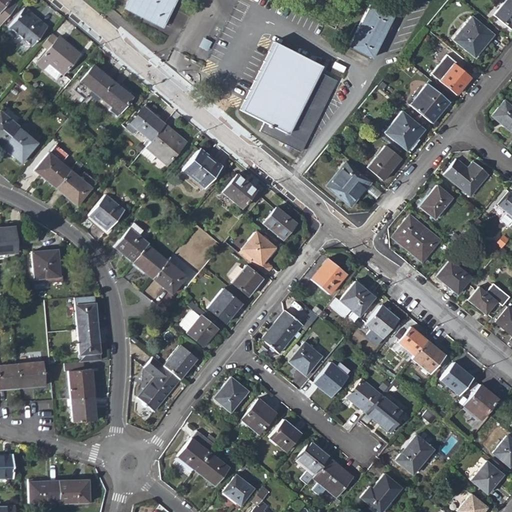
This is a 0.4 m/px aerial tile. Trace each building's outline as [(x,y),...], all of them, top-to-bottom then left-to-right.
[(0,0),(0,23),(15,5),(8,0),(0,0)] [(126,0),(122,9),(161,28),(174,0),(126,0)] [(511,0),(504,0),(492,15),(508,29),(511,24),(511,0)] [(367,5),(347,46),(370,57),(389,16),(367,5)] [(23,8),(7,28),(29,46),(45,26),(23,8)] [(469,17),(450,40),(469,56),(477,47),(479,49),(491,35),(469,17)] [(55,37),(50,33),(40,45),(45,49),(34,63),(42,69),(47,63),(58,73),(60,74),(78,53),(57,35),(55,37)] [(208,50),(213,41),(204,36),(199,45),(208,50)] [(273,41),(238,111),(262,123),(258,132),(301,153),(328,99),(337,81),(319,71),(322,66),(298,53),(273,41)] [(58,73),(47,63),(42,69),(54,78),(58,73)] [(86,93),(94,101),(96,97),(110,79),(92,64),(77,82),(88,90),(86,93)] [(451,64),(437,81),(454,96),(468,78),(451,64)] [(13,81),(19,86),(23,82),(17,77),(13,81)] [(130,96),(110,79),(96,97),(115,113),(130,96)] [(423,84),(406,105),(428,123),(445,102),(423,84)] [(511,108),(503,101),(491,116),(500,123),(498,124),(511,135),(511,108)] [(132,129),(148,142),(163,123),(141,105),(123,127),(128,132),(132,129)] [(0,147),(16,128),(17,126),(0,112),(0,147)] [(399,112),(382,131),(404,149),(420,129),(399,112)] [(183,140),(163,123),(148,142),(139,153),(149,162),(154,157),(163,165),(183,140)] [(36,144),(16,128),(0,147),(19,164),(36,144)] [(32,170),(54,188),(68,170),(60,163),(66,155),(54,145),(47,153),(46,152),(32,170)] [(382,147),(364,168),(379,180),(397,158),(382,147)] [(199,148),(180,170),(201,188),(219,166),(209,158),(210,157),(199,148)] [(454,160),(441,175),(468,197),(486,175),(470,162),(466,168),(454,160)] [(339,172),(326,189),(348,207),(367,183),(343,163),(337,170),(339,172)] [(89,187),(68,170),(54,188),(74,205),(89,187)] [(235,173),(219,192),(238,208),(254,189),(235,173)] [(434,185),(417,206),(432,219),(449,198),(434,185)] [(511,197),(505,192),(494,205),(511,219),(511,197)] [(103,194),(86,215),(105,231),(122,210),(103,194)] [(274,206),(260,223),(280,239),(294,221),(274,206)] [(408,216),(393,234),(404,243),(400,247),(420,263),(438,240),(408,216)] [(127,227),(137,235),(141,231),(131,222),(127,227)] [(14,226),(0,227),(0,253),(16,252),(14,226)] [(111,246),(130,262),(144,245),(146,243),(137,235),(127,227),(111,246)] [(36,231),(22,233),(22,241),(36,239),(36,231)] [(482,237),(475,231),(472,234),(480,240),(482,237)] [(253,232),(235,252),(262,274),(268,268),(261,262),(272,248),(253,232)] [(389,238),(400,247),(404,243),(393,234),(389,238)] [(216,235),(212,239),(219,245),(222,241),(223,240),(216,235)] [(495,243),(500,248),(506,241),(500,237),(495,243)] [(164,261),(144,245),(130,262),(129,263),(150,279),(164,261)] [(32,250),(33,276),(59,274),(56,248),(32,250)] [(325,258),(309,277),(328,294),(344,274),(325,258)] [(448,260),(434,276),(456,294),(469,277),(448,260)] [(183,276),(164,261),(150,279),(168,293),(183,276)] [(243,265),(229,282),(246,295),(260,278),(243,265)] [(353,281),(336,300),(357,317),(373,298),(353,281)] [(477,287),(467,299),(484,314),(494,301),(477,287)] [(220,289),(205,307),(223,323),(239,304),(220,289)] [(72,295),(75,329),(96,327),(93,293),(72,295)] [(379,305),(364,323),(380,337),(395,318),(379,305)] [(511,311),(505,306),(493,321),(511,336),(511,311)] [(201,346),(215,329),(198,314),(197,315),(190,310),(188,310),(178,323),(178,326),(184,331),(184,332),(201,346)] [(283,310),(260,338),(277,353),(301,324),(283,310)] [(395,342),(411,355),(425,339),(409,326),(395,342)] [(75,329),(78,362),(80,362),(99,360),(96,327),(75,329)] [(443,354),(425,339),(411,355),(409,358),(427,373),(443,354)] [(303,342),(286,361),(304,375),(319,355),(303,342)] [(177,345),(161,365),(178,378),(193,358),(177,345)] [(151,411),(178,378),(161,365),(151,356),(141,368),(152,377),(135,397),(151,411)] [(40,361),(16,364),(18,387),(42,385),(40,361)] [(66,363),(67,370),(81,369),(80,362),(78,362),(66,363)] [(328,362),(312,382),(329,395),(345,376),(328,362)] [(451,362),(437,379),(455,394),(470,377),(451,362)] [(16,364),(0,365),(0,388),(18,387),(16,364)] [(67,370),(70,397),(92,395),(90,368),(81,369),(67,370)] [(229,375),(211,397),(228,412),(246,389),(229,375)] [(343,398),(363,413),(379,394),(360,378),(343,398)] [(478,384),(460,406),(478,419),(495,398),(478,384)] [(403,413),(379,394),(363,413),(386,432),(403,413)] [(94,420),(92,395),(70,397),(72,421),(94,420)] [(256,398),(239,420),(256,434),(273,412),(256,398)] [(282,419),(267,437),(284,451),(299,433),(282,419)] [(176,455),(193,469),(208,450),(221,434),(219,432),(214,439),(208,434),(206,437),(196,430),(176,455)] [(413,434),(392,460),(409,474),(430,448),(413,434)] [(511,443),(503,436),(490,452),(508,467),(511,461),(511,443)] [(299,478),(306,483),(310,478),(327,458),(308,442),(295,458),(307,468),(299,478)] [(228,466),(208,450),(193,469),(213,485),(228,466)] [(0,454),(0,475),(11,475),(10,454),(0,454)] [(350,477),(327,458),(310,478),(316,483),(310,490),(318,496),(324,489),(334,497),(350,477)] [(484,462),(468,481),(485,495),(500,476),(484,462)] [(366,486),(357,497),(375,511),(378,511),(397,488),(382,474),(369,489),(366,486)] [(235,475),(219,496),(230,505),(233,502),(238,506),(253,488),(235,475)] [(86,478),(57,480),(57,501),(57,503),(87,502),(86,478)] [(28,503),(57,501),(57,480),(27,481),(28,503)] [(261,486),(260,488),(249,501),(254,506),(249,511),(263,511),(262,510),(264,507),(259,502),(265,494),(267,491),(261,486)] [(468,495),(454,511),(455,511),(480,511),(484,508),(468,495)]
